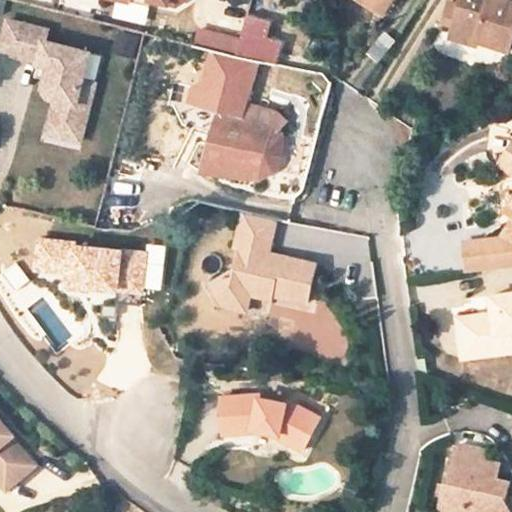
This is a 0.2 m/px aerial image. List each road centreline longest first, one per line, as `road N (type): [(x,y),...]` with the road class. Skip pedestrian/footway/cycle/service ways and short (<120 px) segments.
road 1 (residential): [(349,121),(385,238),(405,416),(387,511)]
road 2 (unclassified): [(198,511),(84,431),(0,343)]
